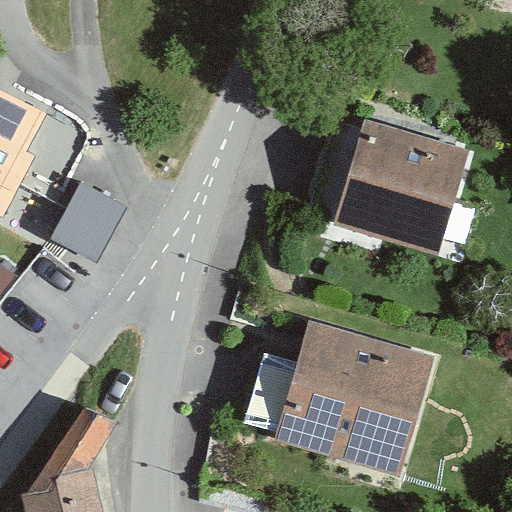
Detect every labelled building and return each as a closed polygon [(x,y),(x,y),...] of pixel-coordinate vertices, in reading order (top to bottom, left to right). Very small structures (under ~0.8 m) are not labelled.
[(47,112),(0,87),(0,215),(3,217),(12,200),(27,170),(35,156),(26,151),(47,112)] [(468,153),(364,123),(335,223),(439,253),(468,153)] [(81,177),(57,234),(102,253),(127,196),(81,177)] [(435,356),(308,322),(277,440),(404,474),(435,356)] [(103,511),(94,471),(17,489),(22,511),(103,511)]
